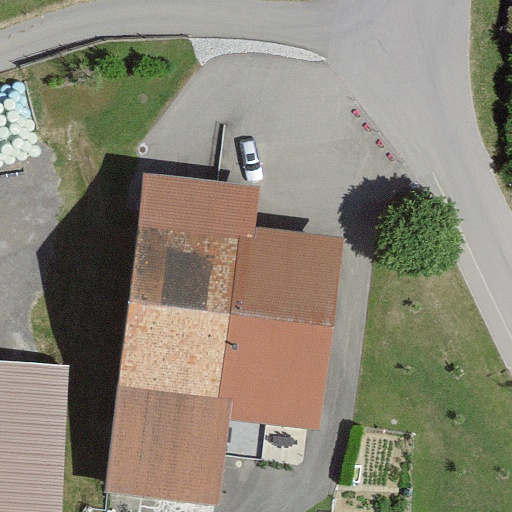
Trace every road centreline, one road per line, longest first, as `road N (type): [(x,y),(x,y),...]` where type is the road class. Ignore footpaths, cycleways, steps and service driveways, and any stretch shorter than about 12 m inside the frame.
road 1 (unclassified): [(0,50),(102,12),(399,23)]
road 2 (unclassified): [(511,290),(421,121),(399,23)]
